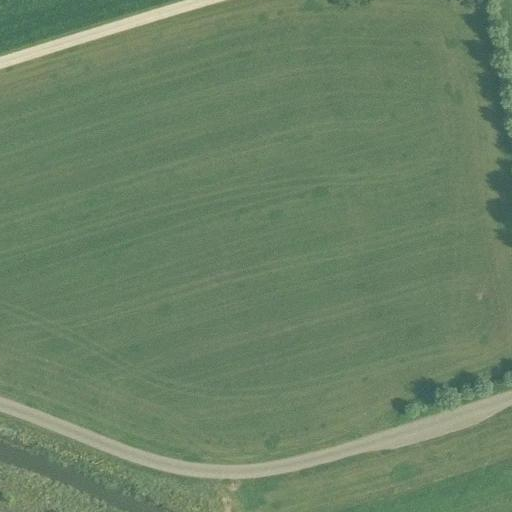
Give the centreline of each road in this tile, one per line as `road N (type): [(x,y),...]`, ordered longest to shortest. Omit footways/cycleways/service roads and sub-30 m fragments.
road 1 (unclassified): [(0,406),(140,460),(231,473),(310,463),(511,398)]
road 2 (track): [(207,0),(0,64)]
